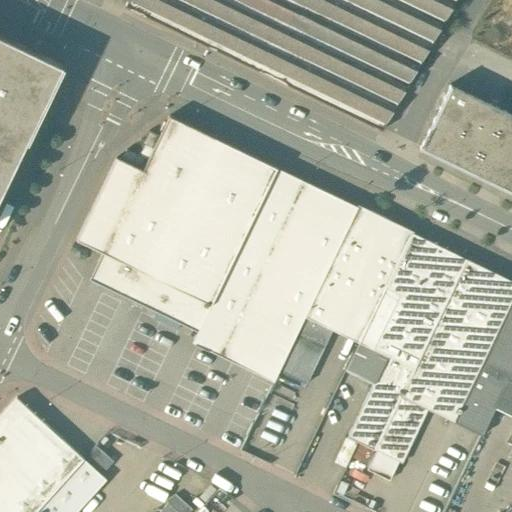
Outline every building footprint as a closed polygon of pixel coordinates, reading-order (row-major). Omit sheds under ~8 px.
[(128,0),(126,6),(382,130),(384,126),(456,0),(128,0)] [(0,197),(64,65),(0,34),(0,197)] [(511,115),(450,85),(420,147),(511,191),(511,115)] [(143,170),(113,159),(73,241),(102,254),(89,280),(196,332),(277,167),(169,115),(143,170)] [(277,167),(196,332),(237,351),(278,370),(353,217),(358,206),(277,167)] [(353,217),(278,370),(307,383),(333,329),(360,342),(413,233),(368,211),(358,206),(353,217)] [(360,342),(345,370),(373,384),(348,436),(375,449),(466,259),(413,233),(360,342)] [(455,421),(511,301),(511,280),(466,259),(375,449),(398,460),(428,408),(455,421)] [(511,511),(511,301),(455,421),(482,434),(495,407),(511,414),(511,510),(510,511),(511,511)] [(17,398),(0,416),(0,511),(35,511),(84,458),(17,398)] [(103,473),(116,461),(98,443),(86,455),(103,473)] [(398,460),(375,449),(366,471),(388,480),(398,460)] [(462,460),(441,450),(431,472),(451,482),(462,460)] [(84,458),(35,511),(75,511),(106,479),(84,458)]
